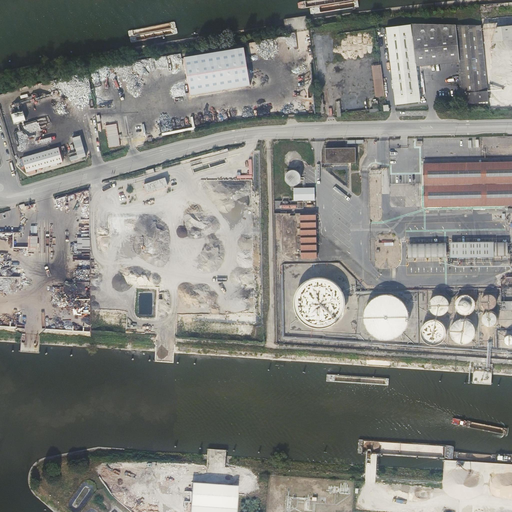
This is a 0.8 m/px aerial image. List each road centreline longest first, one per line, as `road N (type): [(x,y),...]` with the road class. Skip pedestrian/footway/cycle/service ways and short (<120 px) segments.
road 1 (unclassified): [(511,126),(261,132),(12,193),(0,188)]
road 2 (unknown): [(189,186),(178,243),(144,265),(101,256),(94,240),(101,190)]
road 3 (unknown): [(125,113),(256,95),(267,88),(268,56)]
road 4 (unknown): [(133,161),(125,113),(85,110),(101,190)]
